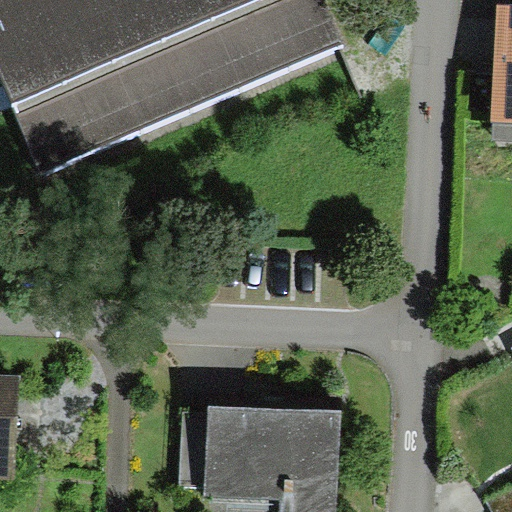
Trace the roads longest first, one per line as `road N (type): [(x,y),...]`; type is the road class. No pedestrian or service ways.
road 1 (residential): [(0,317),(414,329)]
road 2 (residential): [(414,329),(424,0)]
road 3 (residential): [(403,511),(414,329)]
